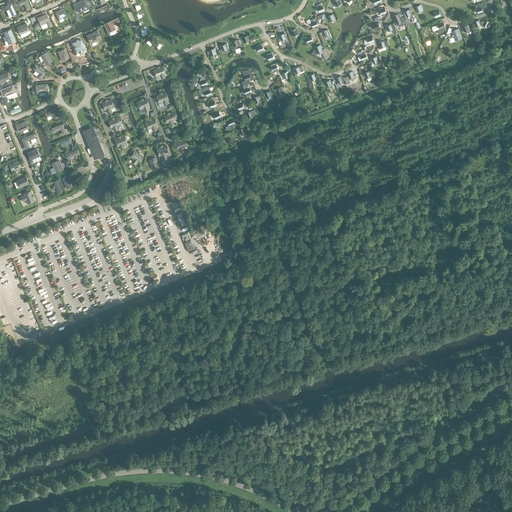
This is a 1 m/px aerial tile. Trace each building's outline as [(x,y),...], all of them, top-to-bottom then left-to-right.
[(26,0),(21,0),(18,2),(19,5),(24,3),(27,10),(30,8),(26,0)] [(84,0),(73,5),(76,11),(78,10),(78,11),(78,12),(79,13),(79,14),(80,13),(81,13),(81,12),(88,9),(84,0)] [(8,6),(5,7),(6,10),(7,11),(8,10),(9,10),(11,13),(12,16),(16,15),(11,4),(10,1),(7,3),(8,6)] [(484,12),(482,8),(486,6),(485,2),(475,5),(476,8),(478,15),(484,12)] [(317,7),(319,13),(325,11),(322,4),(322,5),(321,3),(316,5),(317,7)] [(423,10),(421,4),(414,7),(417,13),(423,10)] [(381,16),(387,14),(384,7),(379,9),(381,16)] [(64,9),(56,13),(57,15),(58,16),(59,19),(62,18),(67,16),(64,9)] [(410,9),(403,12),(407,21),(415,17),(414,13),(412,14),(410,9)] [(436,19),(441,17),(439,10),(433,12),(436,19)] [(329,22),(336,19),(334,13),(327,16),(329,22)] [(393,16),(396,25),(405,22),(403,18),(400,19),(400,18),(401,18),(399,13),(394,15),(394,16),(393,16)] [(46,14),(37,18),(40,25),(46,22),(48,26),(48,27),(52,25),(50,21),(46,14)] [(318,26),(320,25),(319,20),(318,21),(318,20),(322,18),(323,14),(316,17),(315,18),(311,19),(311,22),(313,29),(319,26),(318,26)] [(118,18),(104,24),(108,32),(109,32),(114,29),(115,29),(114,25),(114,24),(120,22),(118,18)] [(481,22),(480,19),(473,22),(475,28),(482,25),(483,25),(483,26),(487,27),(488,23),(489,22),(485,20),(485,22),(483,21),(481,22)] [(440,30),(445,28),(443,23),(442,22),(442,20),(440,20),(441,22),(437,23),(438,24),(431,27),(433,31),(440,29),(440,30)] [(26,23),(17,27),(20,34),(29,30),(26,23)] [(388,32),(393,30),(395,34),(397,33),(394,23),(392,24),(392,23),(385,26),(388,32)] [(469,25),(468,24),(462,27),(464,33),(471,30),(470,29),(469,25)] [(299,34),(297,28),(290,31),(292,37),(299,34)] [(454,37),(450,39),(451,42),(455,40),(455,41),(462,38),(460,32),(459,29),(459,28),(452,31),(451,31),(452,34),(453,36),(454,37)] [(11,29),(4,32),(5,36),(7,41),(9,44),(16,41),(11,29)] [(322,32),(319,33),(324,44),(325,44),(327,42),(326,40),(332,38),(330,35),(328,29),(321,32),(322,32)] [(97,31),(87,35),(90,44),(92,43),(95,41),(101,39),(97,31)] [(287,38),(285,33),(278,35),(281,41),(287,38)] [(251,41),(249,35),(242,38),(244,43),(251,41)] [(308,44),(313,42),(311,35),(305,37),(308,44)] [(375,42),(372,35),(366,38),(369,44),(375,42)] [(76,42),(72,43),(76,53),(79,51),(80,53),(81,54),(83,53),(83,52),(82,50),(83,50),(85,49),(81,39),(78,41),(76,42)] [(238,39),(231,42),(233,47),(234,49),(240,47),(240,49),(244,48),(242,43),(240,43),(238,39)] [(385,41),(385,40),(378,42),(380,48),(387,46),(389,45),(388,40),(385,41)] [(221,46),(223,51),(230,49),(227,43),(221,46)] [(262,44),(256,46),(259,53),(265,51),(262,44)] [(323,50),(321,44),(314,47),(315,50),(314,50),(312,53),(315,55),(317,54),(321,53),(323,54),(326,53),(324,49),(323,50)] [(217,54),(218,53),(217,52),(215,48),(209,50),(211,56),(217,54)] [(65,49),(58,52),(61,61),(69,58),(65,49)] [(47,52),(41,56),(43,61),(46,65),(52,61),(48,54),(47,52)] [(365,52),(360,55),(362,61),(368,59),(365,52)] [(272,53),(267,55),(269,61),(275,59),(272,53)] [(379,61),(377,56),(370,58),(372,64),(379,61)] [(279,70),(276,63),(271,65),(273,72),(279,70)] [(36,66),(33,69),(35,71),(38,73),(36,76),(40,79),(43,76),(45,72),(39,67),(36,65),(36,66)] [(163,66),(153,70),(156,77),(160,75),(161,79),(165,77),(163,74),(165,73),(163,66)] [(304,70),(302,66),(300,66),(293,69),(295,74),(304,71),(303,71),(304,70)] [(246,81),(241,82),(243,86),(248,84),(248,85),(250,84),(249,81),(252,80),(254,79),(252,72),(251,70),(247,70),(242,71),(243,72),(246,81)] [(373,76),(370,70),(364,73),(366,79),(373,76)] [(208,85),(212,83),(210,80),(207,81),(206,78),(205,79),(203,75),(202,74),(203,73),(198,71),(196,76),(201,78),(202,79),(200,80),(201,80),(200,80),(201,82),(199,82),(197,88),(198,88),(199,88),(200,89),(202,88),(201,86),(202,86),(203,87),(209,85),(208,85)] [(291,76),(288,71),(282,73),(284,79),(291,76)] [(347,77),(348,79),(349,79),(350,78),(351,80),(355,78),(354,77),(355,76),(353,71),(346,73),(348,76),(347,77)] [(1,75),(0,75),(0,83),(7,81),(10,80),(7,72),(1,75)] [(312,81),(318,79),(315,73),(309,76),(307,77),(311,86),(314,85),(312,81)] [(344,77),(343,77),(342,75),(335,78),(337,83),(343,81),(344,84),(347,85),(346,82),(348,79),(347,77),(345,77),(344,77)] [(333,85),(331,79),(324,82),(326,88),(333,85)] [(47,84),(36,85),(36,93),(39,92),(45,92),(47,92),(47,84)] [(243,91),(242,92),(243,94),(244,94),(246,94),(246,95),(247,96),(250,95),(250,94),(252,93),(251,91),(251,90),(251,89),(250,88),(249,86),(248,85),(248,84),(243,86),(244,90),(243,91)] [(13,85),(0,90),(3,97),(7,95),(15,92),(13,85)] [(282,86),(275,89),(277,95),(284,92),(282,86)] [(210,88),(210,89),(209,87),(199,91),(200,94),(205,92),(207,97),(213,95),(210,88)] [(271,91),(264,93),(266,99),(267,102),(274,99),(273,96),(271,91)] [(165,92),(156,96),(159,103),(162,101),(164,105),(168,104),(166,100),(168,99),(165,92)] [(253,98),(255,103),(262,101),(260,95),(253,98)] [(111,99),(102,103),(104,110),(106,109),(107,113),(111,111),(110,108),(114,106),(111,99)] [(146,99),(137,102),(140,109),(144,108),(145,111),(149,110),(147,106),(149,105),(146,99)] [(217,107),(214,100),(209,102),(211,109),(217,107)] [(242,102),(237,104),(239,111),(245,109),(242,102)] [(12,115),(22,111),(21,106),(10,110),(12,115)] [(220,111),(225,116),(229,112),(224,107),(220,111)] [(55,109),(45,113),(47,117),(53,114),(55,119),(59,117),(55,109)] [(255,109),(246,113),(248,118),(257,115),(255,109)] [(219,111),(213,114),(216,120),(221,118),(219,111)] [(173,112),(164,116),(167,123),(169,122),(170,126),(174,124),(173,122),(172,121),(176,119),(173,112)] [(118,117),(108,121),(111,128),(113,127),(114,131),(122,128),(118,117)] [(154,118),(145,122),(148,129),(152,127),(153,131),(157,130),(155,126),(157,125),(154,118)] [(236,124),(233,118),(227,120),(230,125),(226,127),(225,129),(227,130),(227,131),(235,128),(234,125),(236,124)] [(25,121),(16,125),(19,132),(28,128),(25,121)] [(63,124),(52,128),(53,132),(61,129),(63,134),(67,133),(63,124)] [(238,129),(241,135),(247,132),(250,131),(248,126),(245,127),(238,129)] [(91,129),(85,131),(87,137),(86,138),(89,145),(90,144),(92,150),(91,150),(93,157),(94,156),(95,158),(98,156),(99,158),(99,159),(103,157),(103,156),(103,155),(103,154),(99,144),(100,144),(97,136),(94,137),(91,129)] [(32,135),(21,139),(25,148),(29,147),(27,141),(30,140),(32,143),(36,141),(35,138),(35,137),(34,134),(32,135)] [(124,136),(115,139),(118,146),(119,146),(121,149),(125,148),(123,144),(127,143),(124,136)] [(69,137),(58,141),(60,146),(71,142),(69,137)] [(184,139),(175,142),(177,149),(179,149),(180,152),(184,151),(183,147),(187,146),(184,139)] [(166,145),(157,149),(159,156),(161,155),(163,158),(167,157),(165,153),(169,152),(166,145)] [(36,149),(27,153),(30,160),(32,159),(39,155),(36,149)] [(134,151),(130,157),(134,159),(132,162),(135,164),(137,161),(139,162),(143,156),(134,151)] [(156,158),(149,160),(153,170),(159,167),(159,165),(156,158)] [(18,160),(9,164),(9,165),(11,167),(12,171),(21,167),(18,160)] [(59,160),(52,163),(54,167),(56,173),(63,170),(59,160)] [(62,177),(66,189),(71,187),(67,175),(62,177)] [(16,181),(17,182),(20,187),(29,183),(26,176),(16,181)] [(53,181),(58,192),(63,190),(58,179),(53,181)] [(24,196),(21,197),(22,201),(26,200),(27,203),(34,201),(31,191),(24,194),(24,196)] [(182,212),(176,215),(182,226),(187,223),(182,212)] [(209,233),(207,228),(196,232),(198,237),(209,233)] [(188,251),(194,249),(190,240),(184,243),(188,251)]
